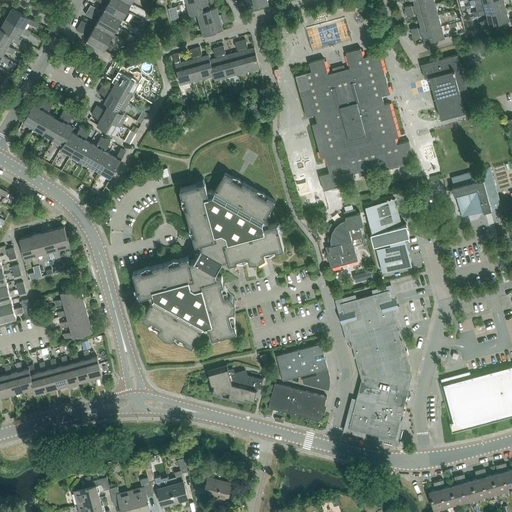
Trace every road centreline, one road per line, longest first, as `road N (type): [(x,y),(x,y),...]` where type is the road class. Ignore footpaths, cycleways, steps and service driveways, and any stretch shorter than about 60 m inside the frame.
road 1 (residential): [(422,460),(420,403),(445,304),(511,286)]
road 2 (tertiary): [(113,307),(80,215),(0,157)]
road 3 (residential): [(0,139),(79,0)]
road 4 (tertiary): [(268,430),(375,458),(422,460)]
